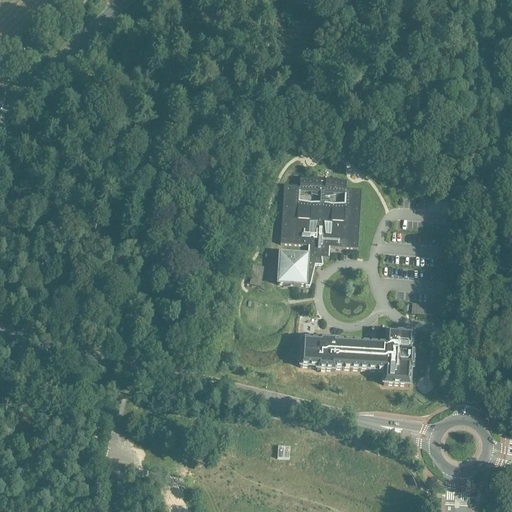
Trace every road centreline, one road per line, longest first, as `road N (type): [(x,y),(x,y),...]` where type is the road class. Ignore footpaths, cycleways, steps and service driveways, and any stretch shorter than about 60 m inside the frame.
road 1 (secondary): [(0,333),(433,440)]
road 2 (track): [(467,327),(474,190),(499,0)]
road 3 (residential): [(118,511),(128,418),(243,443)]
road 4 (tertiary): [(0,126),(129,0)]
